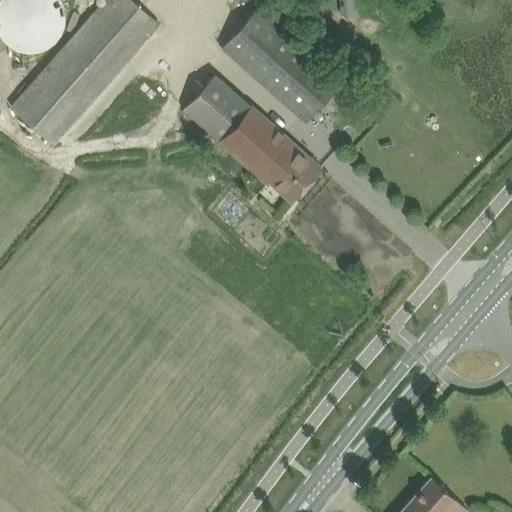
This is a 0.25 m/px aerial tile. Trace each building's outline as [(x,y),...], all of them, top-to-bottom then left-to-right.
[(2,38),(4,40),(6,42),(9,44),(11,46),(14,47),(17,48),(20,49),(23,50),(26,50),(29,50),(32,50),(35,50),(38,49),(41,48),(44,47),(46,46),(49,44),(51,42),(54,40),(56,38),(57,36),(59,33),(61,30),(62,27),(63,25),(63,22),(64,19),(64,15),(64,12),(63,9),(63,6),(62,4),(61,1),(60,0),(0,0),(0,35),(0,36),(2,38)] [(104,0),(12,105),(54,142),(159,22),(134,0),(104,0)] [(220,46),(305,122),(342,80),(257,4),(220,46)] [(269,185),(272,182),(292,199),(320,167),(305,154),(215,72),(183,108),(269,185)] [(398,511),(463,511),(466,508),(430,476),(398,511)]
